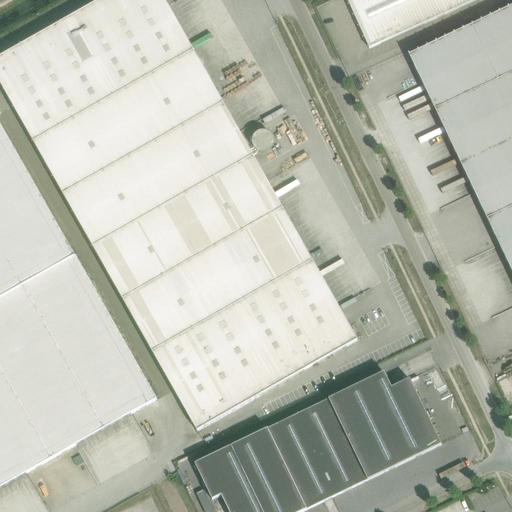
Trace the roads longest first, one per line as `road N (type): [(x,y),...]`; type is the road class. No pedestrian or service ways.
road 1 (unclassified): [(511,457),(293,0)]
road 2 (residential): [(394,511),(511,457)]
